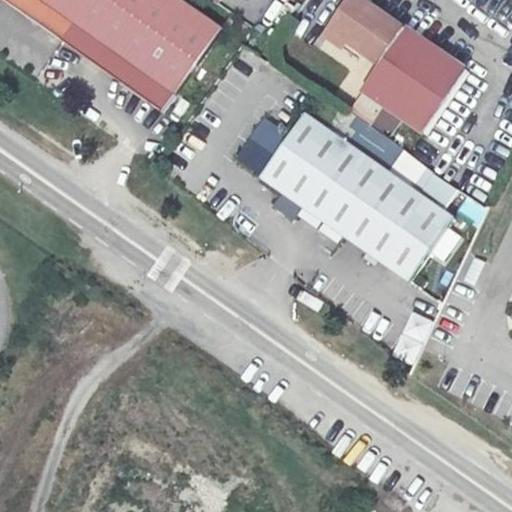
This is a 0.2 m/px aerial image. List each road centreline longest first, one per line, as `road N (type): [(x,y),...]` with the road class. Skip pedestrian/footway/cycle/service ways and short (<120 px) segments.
road 1 (secondary): [(0,148),(507,511)]
road 2 (unknown): [(480,127),(495,102),(487,56),(433,0)]
